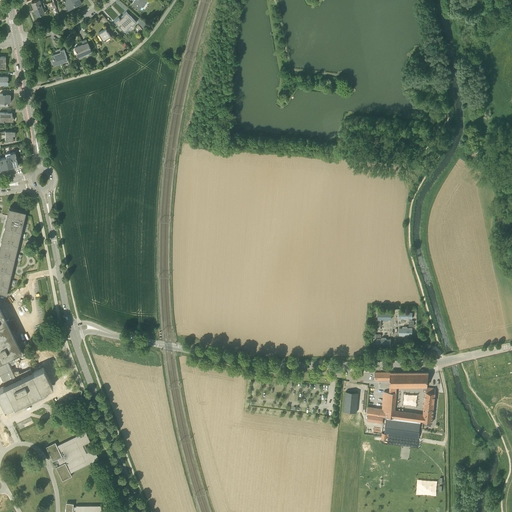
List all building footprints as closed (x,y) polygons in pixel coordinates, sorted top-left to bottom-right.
[(36,0),(31,2),(34,9),(41,6),(40,3),(42,2),(41,0),(36,0)] [(75,6),(71,0),(64,0),(64,1),(66,6),(65,6),(66,9),(67,8),(68,10),(75,6)] [(133,0),(131,3),(139,9),(141,5),(142,6),(146,0),(133,0)] [(42,8),(41,6),(34,9),(37,17),(44,13),(43,11),(45,10),(44,7),(42,8)] [(132,25),(136,22),(126,12),(119,18),(118,17),(114,21),(119,27),(120,26),(125,32),(132,25)] [(137,21),(142,27),(146,23),(140,18),(137,21)] [(106,38),(110,36),(105,28),(98,33),(102,41),(104,39),(104,40),(106,39),(106,38)] [(91,51),(86,39),(82,41),(83,44),(74,47),(79,58),(82,57),(82,55),(91,51)] [(57,50),(58,53),(52,55),(53,58),(53,60),(52,60),(54,65),(64,62),(63,61),(67,60),(66,57),(67,56),(64,48),(60,50),(60,49),(57,50)] [(10,103),(10,95),(3,95),(3,94),(0,93),(0,98),(1,99),(1,103),(4,103),(6,104),(6,103),(10,103)] [(5,121),(9,121),(13,121),(13,116),(12,116),(12,113),(0,112),(0,121),(3,121),(4,121),(5,121)] [(15,136),(15,131),(12,131),(12,130),(11,130),(11,131),(0,130),(0,134),(5,134),(5,140),(13,141),(13,136),(15,136)] [(10,153),(13,166),(18,165),(15,152),(10,153)] [(10,153),(5,154),(6,157),(9,167),(13,166),(10,153)] [(8,216),(7,221),(6,221),(0,245),(0,291),(6,293),(23,224),(22,224),(23,220),(24,220),(26,211),(9,207),(7,216),(8,216)] [(13,329),(18,327),(14,318),(9,320),(13,329)] [(13,406),(16,412),(48,399),(45,392),(54,388),(46,368),(0,387),(0,396),(5,410),(13,406)] [(427,388),(426,388),(423,413),(395,410),(396,392),(397,392),(397,389),(397,387),(427,386),(429,372),(390,372),(375,373),(375,380),(390,380),(390,387),(390,389),(390,391),(390,392),(384,391),(383,409),(367,407),(367,414),(368,414),(367,421),(383,423),(384,416),(387,417),(385,434),(394,435),(394,433),(416,436),(415,438),(419,438),(420,431),(421,421),(432,423),(435,389),(427,388)] [(344,411),(356,412),(358,392),(346,391),(344,411)] [(48,450),(48,451),(52,459),(52,458),(55,457),(56,458),(56,459),(59,465),(60,467),(57,468),(56,468),(60,477),(61,476),(64,474),(66,478),(66,479),(72,476),(70,472),(99,459),(94,448),(88,451),(86,453),(83,445),(85,444),(90,442),(85,431),(57,445),(55,442),(49,445),(50,445),(52,449),(48,451),(48,450)] [(100,511),(100,510),(101,510),(101,505),(76,505),(76,506),(73,506),(73,503),(67,502),(66,507),(65,511),(100,511)]
